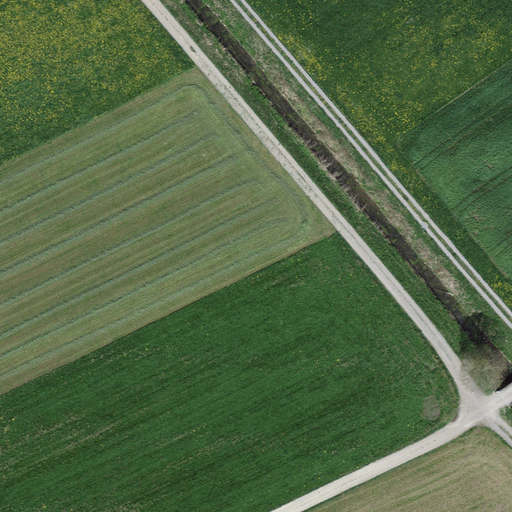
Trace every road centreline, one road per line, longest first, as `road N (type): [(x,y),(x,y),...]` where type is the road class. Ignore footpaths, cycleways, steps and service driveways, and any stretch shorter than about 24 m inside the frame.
road 1 (track): [(480,409),(419,317),(150,0)]
road 2 (track): [(236,0),(511,323)]
road 3 (track): [(273,511),(480,409)]
